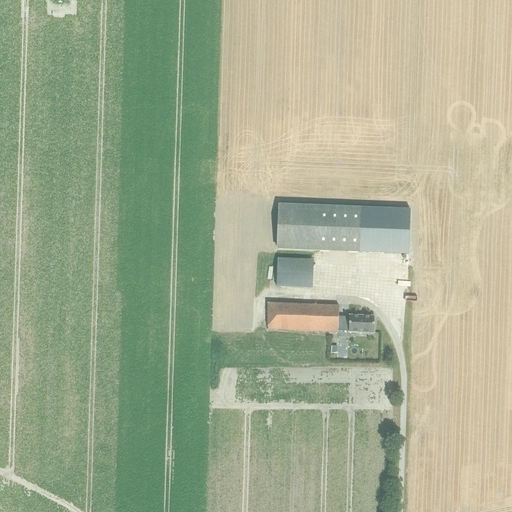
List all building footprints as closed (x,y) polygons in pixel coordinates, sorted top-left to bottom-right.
[(280,205),(278,249),(358,253),(408,255),(410,210),(360,208),(280,205)] [(278,259),(277,287),(287,287),(288,260),(278,259)] [(314,261),(288,260),(287,287),(313,289),(314,261)] [(339,307),(268,304),(268,330),(338,332),(338,325),(339,317),(339,307)] [(349,318),(339,317),(338,325),(349,326),(349,332),(349,333),(374,334),(374,317),(350,316),(349,318)]
